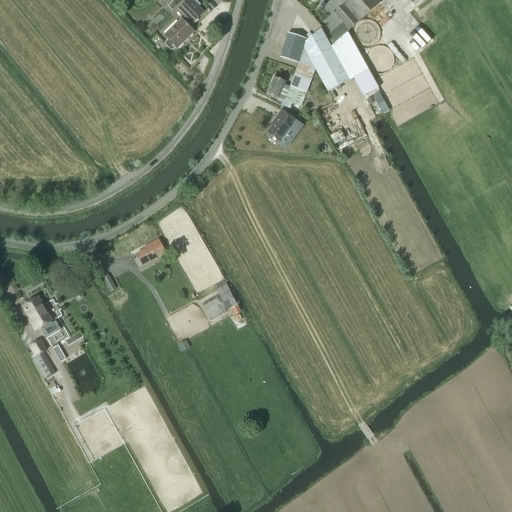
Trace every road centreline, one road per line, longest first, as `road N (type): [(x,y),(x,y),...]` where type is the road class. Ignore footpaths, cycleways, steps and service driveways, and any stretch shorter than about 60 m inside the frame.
road 1 (unclassified): [(0,240),(55,248),(101,238),(186,181),(246,90),(277,0)]
road 2 (unclassified): [(0,206),(38,212),(79,205),(150,164),(202,100),(238,0)]
